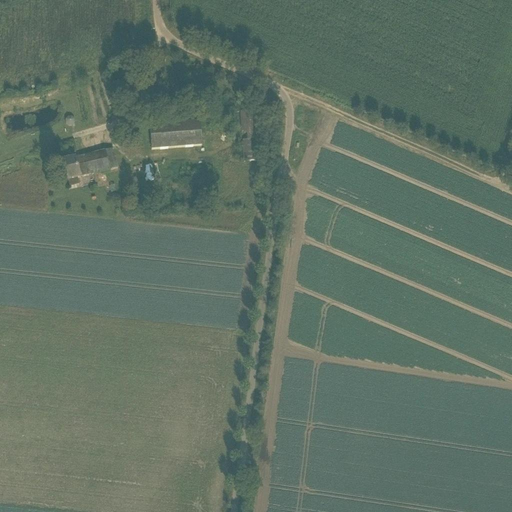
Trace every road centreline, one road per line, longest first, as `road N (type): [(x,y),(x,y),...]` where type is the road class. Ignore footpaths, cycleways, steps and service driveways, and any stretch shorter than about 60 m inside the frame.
road 1 (unclassified): [(241,511),(291,114),(266,77),(160,23)]
road 2 (track): [(511,187),(284,95)]
road 3 (unclassified): [(0,149),(150,99),(162,63),(160,23)]
